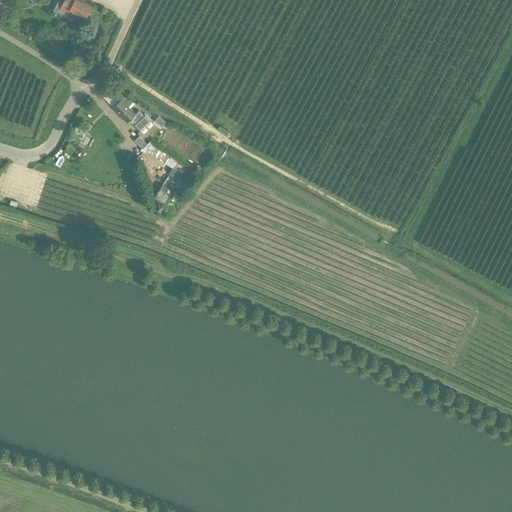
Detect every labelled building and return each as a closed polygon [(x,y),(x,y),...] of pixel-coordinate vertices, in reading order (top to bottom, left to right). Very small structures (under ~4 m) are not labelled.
[(62,0),(58,9),(68,14),(70,9),(85,17),(91,5),(81,0),(62,0)] [(129,106),(133,103),(125,95),(125,96),(114,85),(108,91),(115,99),(119,96),(121,99),(113,107),(120,115),(129,107),(129,106)] [(136,113),(129,107),(120,115),(127,122),(131,119),(135,123),(134,124),(140,131),(151,120),(145,114),(143,115),(139,110),(137,112),(136,113)] [(142,148),(147,144),(139,136),(134,140),(142,148)] [(167,177),(154,197),(166,205),(170,198),(173,201),(182,187),(167,177)]
